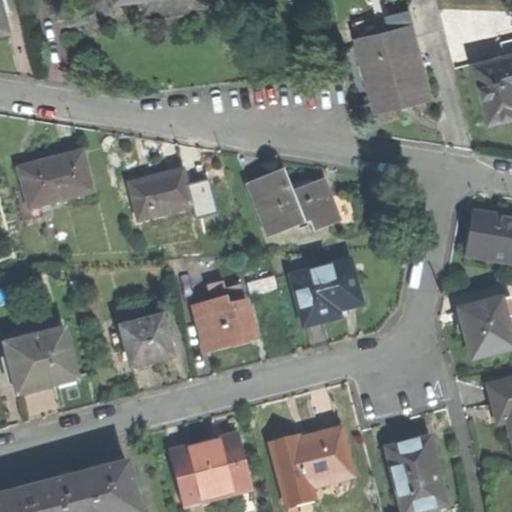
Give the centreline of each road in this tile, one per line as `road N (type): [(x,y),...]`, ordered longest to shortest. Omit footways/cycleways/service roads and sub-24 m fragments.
road 1 (residential): [(0,451),(383,352),(417,324),(443,165)]
road 2 (residential): [(0,93),(443,165)]
